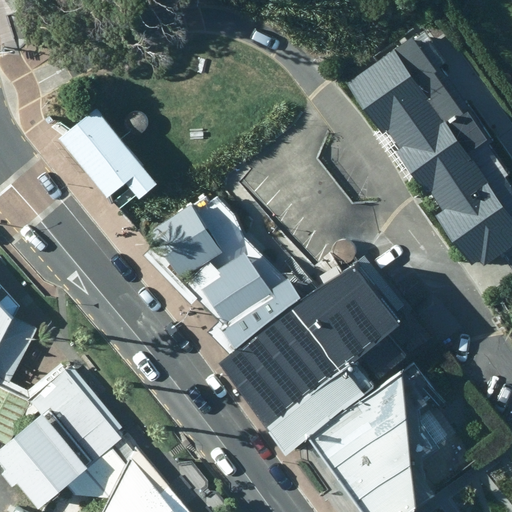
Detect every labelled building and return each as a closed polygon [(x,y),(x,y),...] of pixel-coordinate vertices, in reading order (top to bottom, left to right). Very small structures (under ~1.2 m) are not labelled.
[(475,268),(511,241),(511,198),(455,119),(468,109),(415,36),(344,86),(475,268)] [(126,128),(128,131),(131,134),(135,136),(139,136),(143,135),(147,132),(149,129),(151,125),(151,121),(149,117),(147,114),(144,112),(139,110),(135,111),(131,113),(128,116),(126,120),(125,124),(126,128)] [(59,141),(108,201),(125,186),(139,203),(158,188),(96,111),(59,141)] [(149,234),(181,283),(221,256),(190,208),(149,234)] [(333,254),(335,258),(338,261),(342,262),(346,262),(350,261),(353,259),(356,256),(357,252),(357,248),(356,244),(353,240),(350,238),(346,237),(341,237),(337,239),(334,242),(332,246),(332,250),(333,254)] [(406,370),(405,378),(403,375),(397,378),(390,383),(330,426),(310,399),(358,365),(364,373),(383,360),(376,350),(390,341),(389,339),(401,330),(359,270),(333,289),(323,295),(323,294),(303,308),(288,285),(271,297),(243,258),(217,277),(220,282),(202,294),(227,330),(221,334),(235,354),(229,358),(220,364),(290,454),(298,448),(307,461),(329,493),(342,511),(416,511),(434,500),(425,486),(421,462),(430,455),(420,440),(419,414),(426,408),(410,385),(418,386),(425,381),(426,373),(421,366),(413,365),(406,370)] [(0,346),(16,315),(20,308),(0,286),(0,346)] [(38,328),(16,315),(0,346),(0,372),(11,378),(38,328)] [(186,511),(137,451),(129,466),(112,448),(120,441),(67,383),(72,379),(65,371),(28,404),(0,389),(0,439),(8,443),(0,449),(0,452),(43,503),(69,484),(77,493),(111,498),(103,511),(186,511)]
